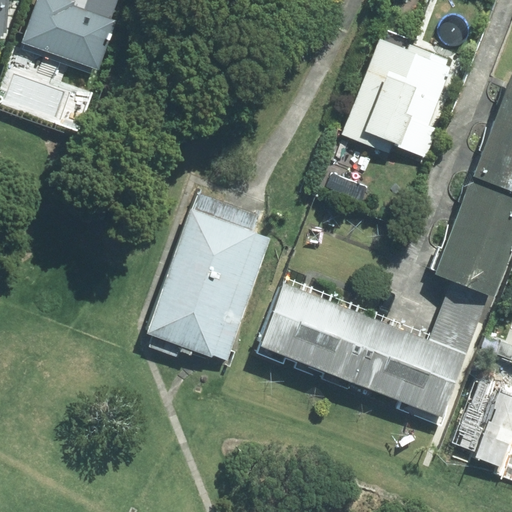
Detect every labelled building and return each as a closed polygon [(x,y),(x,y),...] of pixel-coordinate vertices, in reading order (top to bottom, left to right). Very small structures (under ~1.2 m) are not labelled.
[(91,71),(108,22),(66,7),(68,2),(62,0),(30,0),(15,44),(91,71)] [(444,60),(404,45),(402,51),(374,40),(336,135),(388,154),(400,121),(423,130),(447,67),(442,65),(444,60)] [(511,235),(511,74),(507,73),(428,275),(448,283),(425,342),(276,284),(251,348),(437,420),(511,235)] [(274,240),(256,233),(262,216),(200,193),(194,211),(190,210),(145,335),(228,365),(274,240)] [(511,365),(491,358),(474,404),(511,418),(511,365)]
